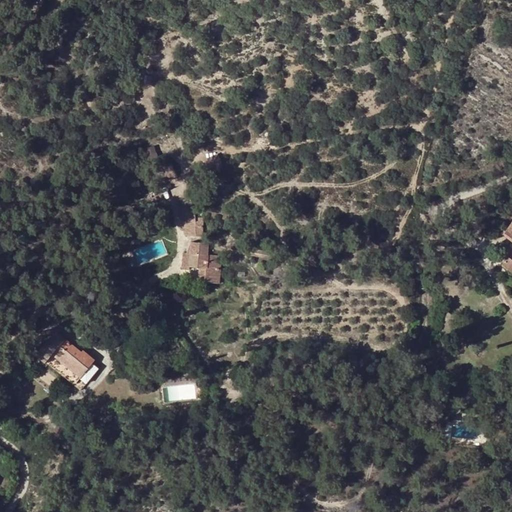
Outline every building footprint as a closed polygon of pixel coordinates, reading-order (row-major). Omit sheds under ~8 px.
[(181,222),(195,222),(195,218),(194,211),(177,209),(181,222)] [(203,219),(195,218),(195,222),(195,226),(203,226),(203,219)] [(181,222),(185,236),(195,237),(195,226),(195,222),(181,222)] [(189,254),(182,254),(181,269),(188,270),(188,266),(198,267),(198,273),(204,273),(203,282),(218,283),(219,260),(216,259),(216,255),(208,255),(208,243),(190,242),(189,254)] [(136,266),(131,253),(122,256),(128,270),(136,266)] [(511,272),(511,259),(511,260),(508,257),(502,265),(511,272)] [(52,355),(81,378),(92,364),(95,361),(82,351),(81,353),(56,332),(36,356),(45,363),(52,355)] [(173,362),(172,360),(170,356),(169,353),(162,356),(169,370),(175,367),(173,362)]
